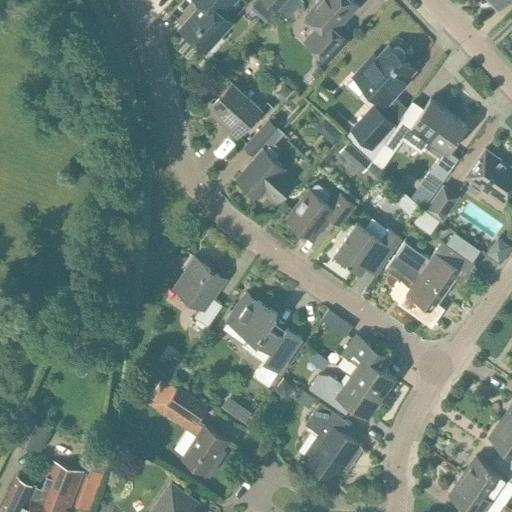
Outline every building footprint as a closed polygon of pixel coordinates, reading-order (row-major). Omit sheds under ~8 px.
[(180,27),(206,50),(232,22),(223,14),(235,0),(197,0),(202,4),(180,27)] [(262,0),(276,13),(287,0),(262,0)] [(303,40),(328,64),(351,40),(338,27),(358,4),(353,0),(319,0),(307,14),(318,24),(303,40)] [(354,76),(385,104),(408,79),(406,77),(414,68),(403,58),(405,55),(405,51),(399,45),(395,46),(393,48),(390,44),(377,58),(374,55),(354,76)] [(219,121),(237,137),(262,109),(233,82),(212,105),(223,116),(219,121)] [(411,126),(429,139),(430,139),(450,110),(431,97),(411,126)] [(397,124),(375,104),(346,137),(372,160),(397,124)] [(430,139),(429,139),(423,149),(438,160),(428,175),(441,184),(458,159),(448,152),(468,124),(450,110),(430,139)] [(244,146),(254,156),(279,127),(278,126),(282,122),(274,115),(270,119),(269,118),(244,146)] [(264,190),(278,202),(296,181),(283,169),(285,167),(274,158),(278,153),(269,145),(265,149),(264,148),(237,178),(258,197),(264,190)] [(511,166),(486,148),(467,175),(503,201),(509,192),(511,194),(511,166)] [(287,217),(313,238),(330,217),(341,225),(357,205),(340,192),(330,204),(327,202),(331,196),(330,192),(319,183),(315,184),(310,189),(310,188),(287,217)] [(443,184),(426,209),(443,221),(461,196),(443,184)] [(335,253),(362,272),(376,252),(386,259),(400,238),(387,229),(381,239),(357,222),(335,253)] [(395,254),(447,291),(456,278),(462,283),(475,264),(442,241),(430,258),(405,241),(395,254)] [(398,303),(432,326),(445,307),(438,303),(447,291),(395,254),(386,268),(411,286),(398,303)] [(195,317),(208,326),(223,304),(213,298),(226,279),(194,256),(185,268),(187,270),(174,288),(201,307),(195,317)] [(254,375),(269,385),(302,338),(287,327),(282,334),(269,326),(277,314),(246,292),(226,320),(250,337),(244,346),(264,360),(254,375)] [(357,365),(351,374),(381,396),(395,377),(380,367),(388,356),(356,332),(341,353),(358,365),(357,365)] [(381,396),(351,374),(344,384),(331,375),(319,374),(309,388),(339,409),(346,399),(368,415),(381,396)] [(208,406),(179,386),(170,400),(199,420),(208,406)] [(304,460),(308,463),(307,464),(333,482),(343,468),(348,471),(364,448),(359,445),(359,444),(341,431),(348,421),(320,402),(305,424),(318,433),(303,454),(304,460)] [(511,403),(502,417),(511,423),(511,403)] [(511,423),(502,417),(489,436),(511,452),(511,423)] [(218,454),(228,440),(204,424),(197,434),(182,457),(209,475),(221,457),(218,454)] [(74,506),(91,511),(109,464),(83,454),(79,466),(89,469),(87,475),(85,475),(74,506)] [(462,475),(495,497),(508,479),(475,456),(462,475)] [(0,510),(4,511),(67,511),(84,473),(55,461),(43,488),(36,485),(37,483),(18,475),(0,510)] [(457,511),(484,511),(495,497),(462,475),(449,494),(464,504),(457,511)] [(190,511),(198,502),(171,483),(152,509),(156,511),(190,511)]
